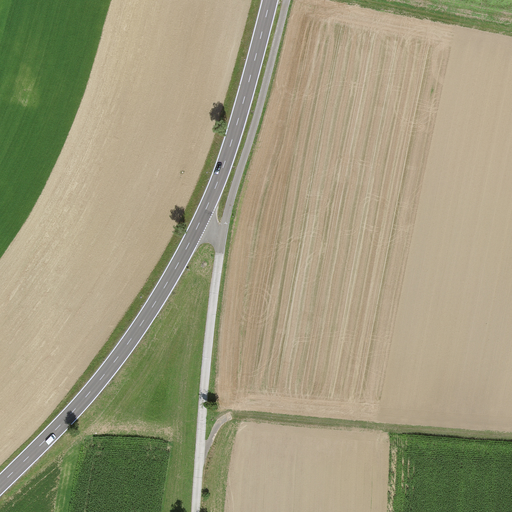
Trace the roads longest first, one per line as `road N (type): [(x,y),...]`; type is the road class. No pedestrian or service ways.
road 1 (secondary): [(0,490),(110,371),(180,262),(222,172),(270,0)]
road 2 (track): [(200,461),(216,425),(236,415),(511,439)]
road 3 (track): [(196,511),(220,240)]
road 4 (track): [(220,240),(285,0)]
road 5 (track): [(511,33),(348,0)]
